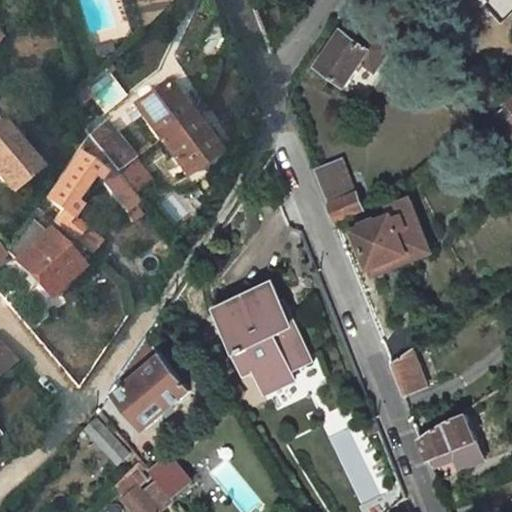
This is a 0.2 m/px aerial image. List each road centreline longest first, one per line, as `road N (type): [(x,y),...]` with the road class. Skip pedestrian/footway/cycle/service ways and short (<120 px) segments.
road 1 (track): [(276,122),(76,409),(0,484)]
road 2 (residential): [(262,88),(432,511)]
